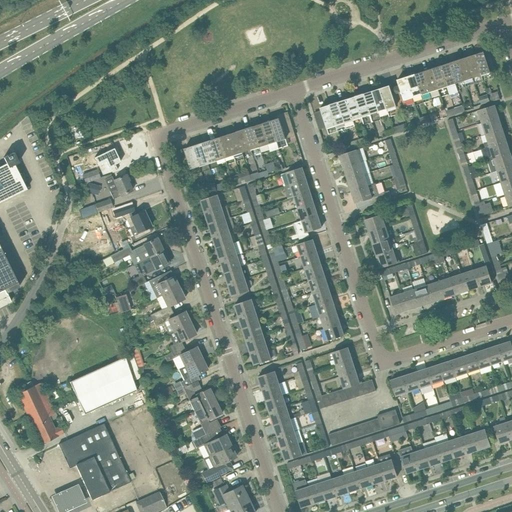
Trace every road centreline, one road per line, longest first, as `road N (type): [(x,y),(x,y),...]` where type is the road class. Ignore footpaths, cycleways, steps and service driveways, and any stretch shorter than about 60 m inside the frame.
road 1 (residential): [(279,511),(156,135),(292,89)]
road 2 (residential): [(511,318),(380,360),(292,89)]
road 3 (residential): [(292,89),(500,23)]
road 4 (unclassified): [(0,341),(49,259),(67,187)]
road 5 (tertiary): [(511,466),(371,511)]
road 6 (primary): [(0,71),(127,0)]
road 7 (unknown): [(9,461),(138,396)]
